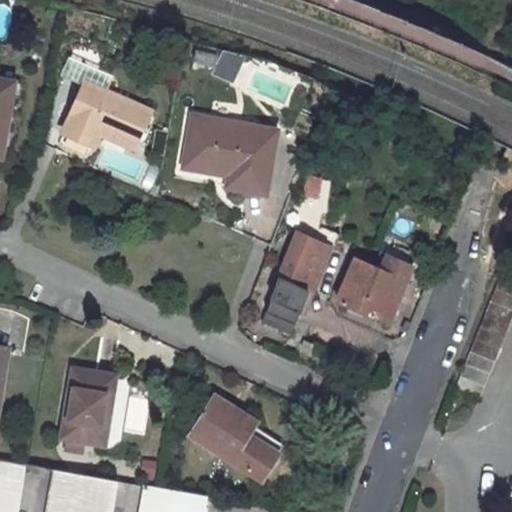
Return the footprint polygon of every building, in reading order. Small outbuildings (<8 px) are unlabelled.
[(197,41),(192,59),(213,64),(218,46),(197,41)] [(82,85),(62,133),(57,144),(79,153),(83,154),(87,154),(91,150),(92,148),(100,129),(137,144),(151,112),(90,86),(103,56),(74,43),(59,75),(82,85)] [(0,157),(0,158),(14,82),(0,79),(0,157)] [(227,174),(229,167),(196,161),(199,144),(194,143),(199,115),(191,114),(182,166),(227,174)] [(275,130),(199,115),(194,143),(199,144),(196,161),(229,167),(227,174),(225,185),(265,191),(275,130)] [(97,135),(134,150),(137,144),(100,129),(97,135)] [(310,209),(317,180),(306,177),(299,207),(310,209)] [(313,240),(296,233),(265,313),(293,324),(324,245),(333,249),(338,234),(317,226),(313,240)] [(388,324),(412,265),(379,252),(373,267),(354,258),(335,302),(388,324)] [(511,318),(511,282),(499,277),(454,391),(479,400),(511,318)] [(265,313),(261,323),(289,333),(293,324),(265,313)] [(103,445),(114,376),(72,368),(60,438),(103,445)] [(277,453),(239,430),(244,420),(228,411),(231,407),(214,396),(189,435),(260,479),(277,453)] [(244,420),(239,430),(277,453),(281,447),(251,428),(255,422),(231,407),(228,411),(244,420)] [(0,511),(14,511),(23,465),(0,461),(0,511)] [(109,511),(115,481),(54,471),(46,511),(109,511)] [(202,511),(206,496),(156,487),(144,486),(139,511),(202,511)]
